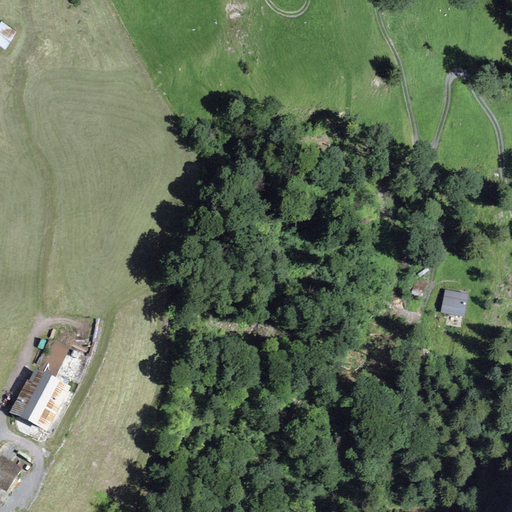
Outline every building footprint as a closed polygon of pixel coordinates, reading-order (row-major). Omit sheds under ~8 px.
[(0,23),(0,44),(10,30),(0,23)] [(466,300),(441,294),(436,313),(461,320),(466,300)] [(64,346),(51,339),(39,362),(51,369),(64,346)] [(62,386),(29,368),(5,413),(38,431),(62,386)] [(15,466),(0,456),(0,489),(15,466)]
